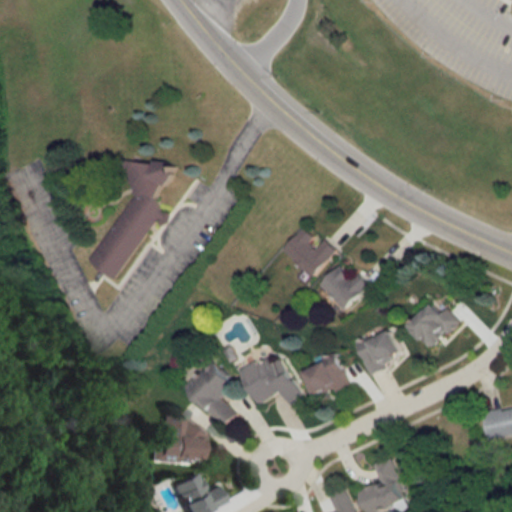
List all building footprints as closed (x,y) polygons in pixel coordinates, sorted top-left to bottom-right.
[(134,196),(90,260),(114,277),(118,277),(155,222),(169,222),(169,214),(159,207),(159,195),(174,173),(174,166),(168,162),(125,161),(125,181),(135,188),(134,196)] [(339,251),(328,239),(322,245),(305,229),(286,249),(314,277),(339,251)] [(322,285),(345,310),(372,285),(361,273),(354,279),(342,266),(322,285)] [(432,349),(462,321),(449,307),(443,313),(434,303),(409,325),(432,349)] [(371,373),(404,359),(391,329),(358,344),(371,373)] [(241,370),(259,404),(284,391),(292,406),(305,399),(278,350),(241,370)] [(338,354),(304,368),(317,399),(350,386),(338,354)] [(224,427),(239,414),(226,400),(239,389),(214,361),(186,386),(224,427)] [(201,464),(203,421),(159,419),(157,461),(201,464)] [(361,491),(370,511),(389,511),(411,502),(391,458),(376,464),(383,481),(361,491)] [(202,511),(224,502),(216,485),(204,490),(195,473),(171,484),(184,511),(202,511)] [(336,511),(358,511),(348,487),(331,495),(338,511),(336,511)]
